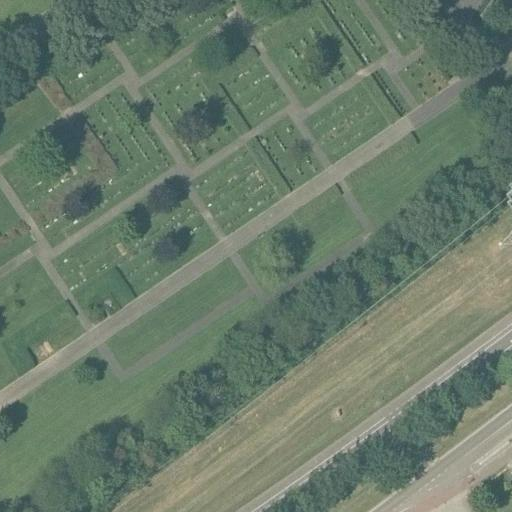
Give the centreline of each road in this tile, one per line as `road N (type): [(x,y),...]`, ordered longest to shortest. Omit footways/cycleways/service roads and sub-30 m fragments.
road 1 (tertiary): [(511,334),(269,511)]
road 2 (tertiary): [(381,511),(511,413)]
